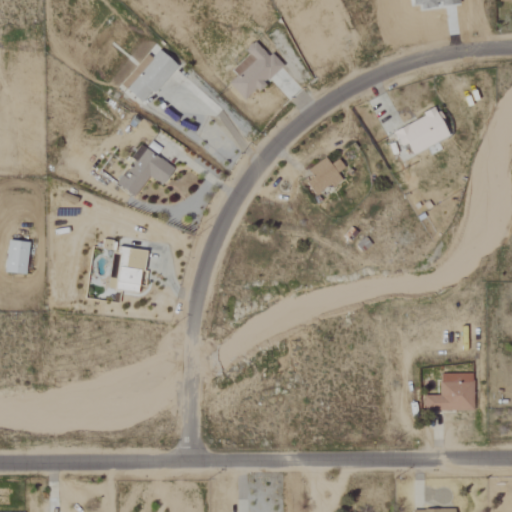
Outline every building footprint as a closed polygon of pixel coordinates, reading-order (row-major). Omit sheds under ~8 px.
[(280,65),(268,53),(265,56),(251,42),(242,50),(246,54),(229,70),(234,76),(226,84),(243,101),(280,65)] [(173,67),(156,51),(122,89),(139,104),(173,67)] [(389,129),(397,147),(404,144),(408,153),(444,139),(433,112),(389,129)] [(145,176),(158,185),(170,169),(140,148),(114,186),(131,198),(145,176)] [(338,179),(334,174),(341,169),(335,160),(327,165),(322,158),(305,170),(310,179),(303,183),(312,197),(338,179)] [(1,273),(22,275),(25,243),(4,241),(1,273)] [(143,252),(118,248),(112,290),(134,294),(135,286),(142,287),(144,272),(139,272),(143,252)] [(422,411),(471,411),(471,375),(437,375),(437,396),(421,396),(422,411)]
